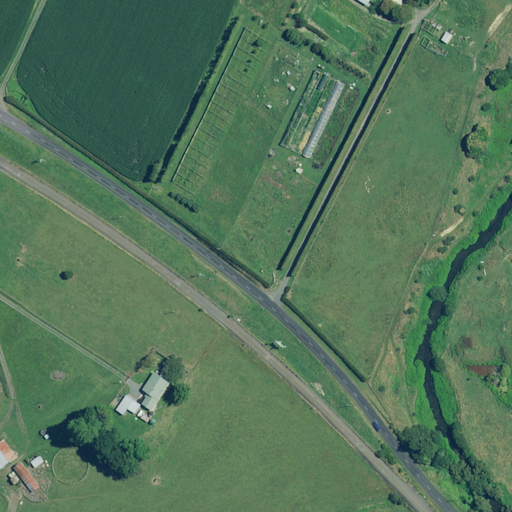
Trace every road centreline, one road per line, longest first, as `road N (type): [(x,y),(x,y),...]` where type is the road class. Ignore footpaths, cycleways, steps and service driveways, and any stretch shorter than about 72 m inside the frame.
road 1 (unclassified): [(0,115),(122,193),(284,317),(452,511)]
road 2 (track): [(274,309),(420,18)]
